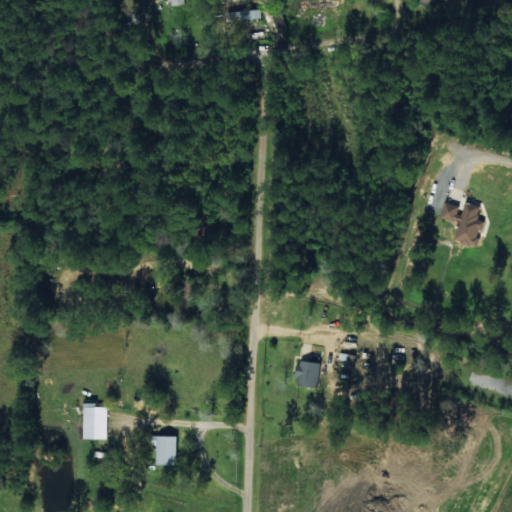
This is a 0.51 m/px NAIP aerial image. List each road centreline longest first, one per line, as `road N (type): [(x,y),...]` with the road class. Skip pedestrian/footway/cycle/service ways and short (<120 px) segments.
road 1 (residential): [(251,511),(271,133),(313,81)]
road 2 (residential): [(313,81),(360,59),(443,54),(511,62)]
